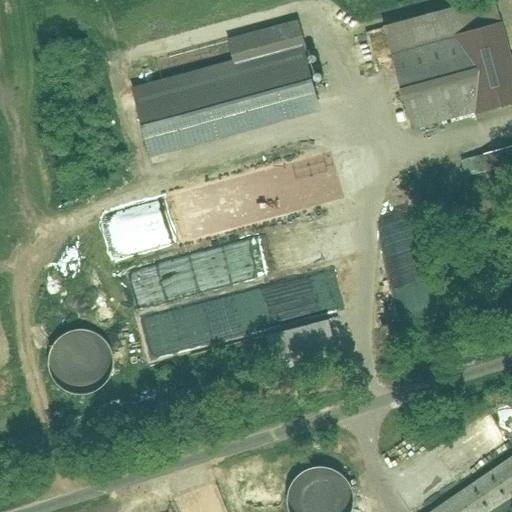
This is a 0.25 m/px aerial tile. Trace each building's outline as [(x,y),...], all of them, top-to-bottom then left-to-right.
[(486,0),(380,28),(408,130),(511,102),(511,76),(491,0),(486,0)] [(123,98),(141,158),(309,108),(285,26),(220,45),(227,67),(123,98)] [(253,217),(352,195),(342,152),(243,174),(253,217)] [(254,293),(139,316),(148,356),(262,332),(254,293)] [(319,323),(259,339),(268,374),(328,359),(319,323)] [(66,394),(89,386),(84,371),(61,379),(66,394)] [(511,450),(418,511),(480,511),(511,491),(511,450)] [(278,499),(293,511),(332,511),(349,493),(311,461),(278,499)]
